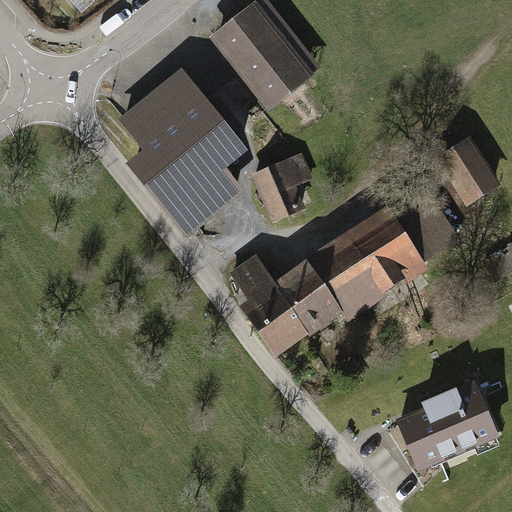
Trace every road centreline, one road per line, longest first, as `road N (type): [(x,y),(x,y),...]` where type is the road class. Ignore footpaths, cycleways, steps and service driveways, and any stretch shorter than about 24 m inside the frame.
road 1 (track): [(57,94),(390,511)]
road 2 (residential): [(57,94),(173,0)]
